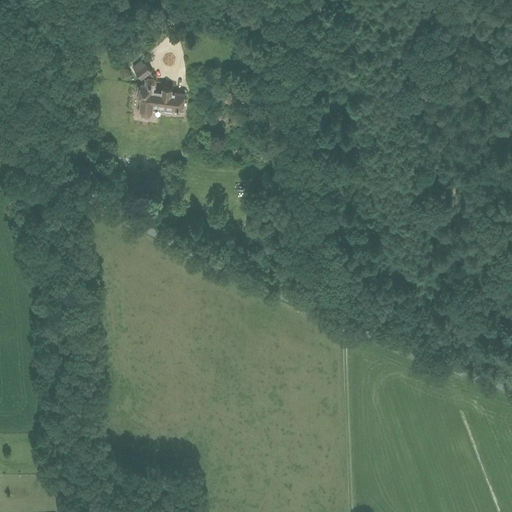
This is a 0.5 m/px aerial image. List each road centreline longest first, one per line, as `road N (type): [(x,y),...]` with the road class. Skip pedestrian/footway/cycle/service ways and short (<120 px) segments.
road 1 (unclassified): [(511,390),(297,303),(148,231),(56,175),(0,155)]
road 2 (track): [(56,175),(46,0)]
